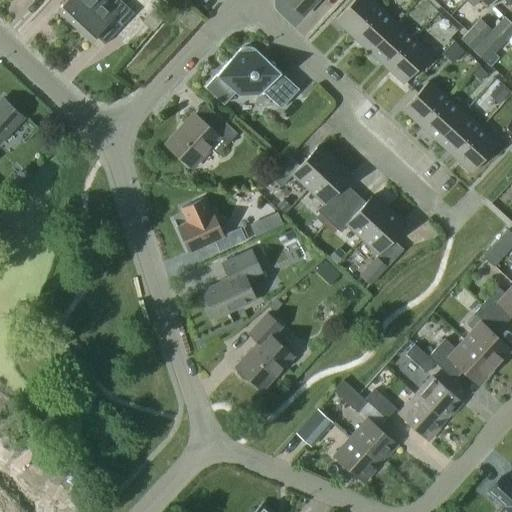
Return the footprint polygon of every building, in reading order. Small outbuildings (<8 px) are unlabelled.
[(67,0),(57,10),(74,26),(99,0),(67,0)] [(104,0),(99,0),(74,26),(91,42),(109,24),(117,31),(134,13),(125,5),(119,0),(115,0),(111,6),(104,0)] [(286,0),(304,16),(318,0),(286,0)] [(354,0),(337,19),(354,35),(378,9),(368,0),(354,0)] [(465,0),(473,8),(480,0),(489,8),(496,0),(465,0)] [(155,7),(143,22),(152,30),(165,16),(155,7)] [(371,51),(395,24),(378,9),(354,35),(371,51)] [(511,33),(511,24),(503,17),(493,30),(474,52),(491,66),(499,56),(495,53),(511,33)] [(460,40),(474,52),(493,30),(479,18),(460,40)] [(371,51),(388,67),(413,40),(395,24),(371,51)] [(413,40),(388,67),(405,83),(430,56),(413,40)] [(455,43),(447,51),(456,60),(464,51),(455,43)] [(299,90),(255,49),(250,47),(245,47),(241,49),(205,88),(224,105),(236,92),(262,91),(281,109),(299,90)] [(479,66),(472,73),(482,82),(488,74),(479,66)] [(404,108),(421,124),(445,98),(428,82),(404,108)] [(510,93),(500,85),(492,95),(501,103),(510,93)] [(438,140),(463,113),(445,98),(421,124),(438,140)] [(3,99),(0,101),(0,142),(24,118),(3,99)] [(438,140),(455,156),(480,129),(463,113),(438,140)] [(238,134),(219,116),(209,127),(196,115),(167,147),(190,168),(209,147),(218,155),(238,134)] [(480,129),(455,156),(473,172),(497,145),(480,129)] [(294,174),(309,189),(334,161),(318,146),(300,166),(289,156),(270,177),(281,188),(294,174)] [(309,189),(324,203),(317,211),(328,222),(351,198),(340,188),(351,177),(334,161),(309,189)] [(347,224),(363,239),(388,211),(372,196),(362,208),(351,198),(328,222),(340,232),(347,224)] [(180,209),(186,222),(176,227),(188,253),(215,241),(219,251),(245,239),(240,228),(222,236),(212,211),(211,211),(205,198),(180,209)] [(284,199),(277,206),(284,213),(291,205),(284,199)] [(388,211),(363,239),(379,254),(405,227),(388,211)] [(277,212),(268,216),(274,228),(283,224),(277,212)] [(339,247),(329,257),(336,264),(346,254),(339,247)] [(250,287),(265,279),(251,250),(222,264),(229,279),(202,292),(215,319),(256,300),(250,287)] [(388,266),(377,256),(359,275),(370,285),(388,266)] [(511,287),(506,295),(498,287),(481,306),(500,323),(509,313),(511,315),(511,287)] [(282,304),(276,298),(268,306),(275,312),(282,304)] [(473,331),(465,340),(495,368),(511,350),(492,332),(500,323),(481,306),(465,323),(473,331)] [(259,343),(237,367),(262,390),(293,356),(273,337),(282,327),(268,313),(249,334),(259,343)] [(495,368),(465,340),(456,350),(445,339),(428,357),(454,381),(463,371),(479,385),(495,368)] [(434,363),(414,344),(405,353),(426,372),(434,363)] [(416,396),(444,421),(450,414),(452,415),(462,403),(432,377),(416,396)] [(367,402),(342,380),(333,390),(357,413),(367,402)] [(396,408),(374,389),(364,399),(386,419),(396,408)] [(444,421),(416,396),(399,414),(429,441),(439,429),(437,428),(444,421)] [(332,422),(317,408),(295,433),(311,447),(332,422)] [(368,419),(351,438),(379,463),(385,456),(387,457),(397,445),(368,419)] [(379,463),(351,438),(334,456),(364,483),(374,471),(373,470),(379,463)] [(1,472),(0,474),(0,511),(19,511),(30,501),(12,484),(19,477),(8,466),(1,472)] [(511,511),(511,486),(501,477),(488,492),(505,507),(500,511),(511,511)] [(41,511),(30,501),(19,511),(41,511)]
